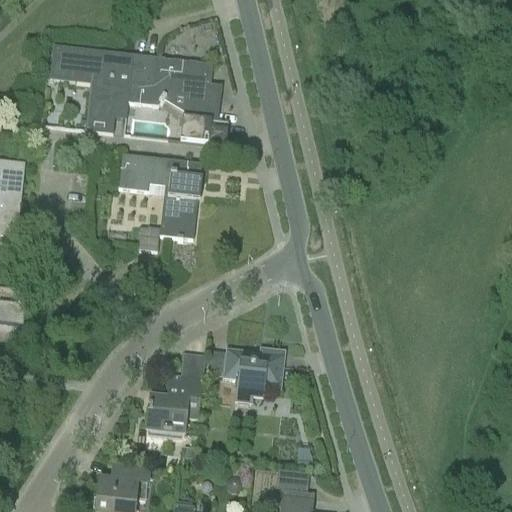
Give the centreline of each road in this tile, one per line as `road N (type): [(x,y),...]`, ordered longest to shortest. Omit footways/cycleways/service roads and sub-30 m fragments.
road 1 (tertiary): [(292,260),(298,235),(243,0)]
road 2 (tertiary): [(380,511),(312,293),(292,260)]
road 3 (residential): [(148,341),(64,245),(51,204),(52,140)]
road 4 (track): [(417,511),(511,316)]
road 5 (residential): [(33,511),(148,341)]
road 6 (residential): [(148,341),(292,260)]
